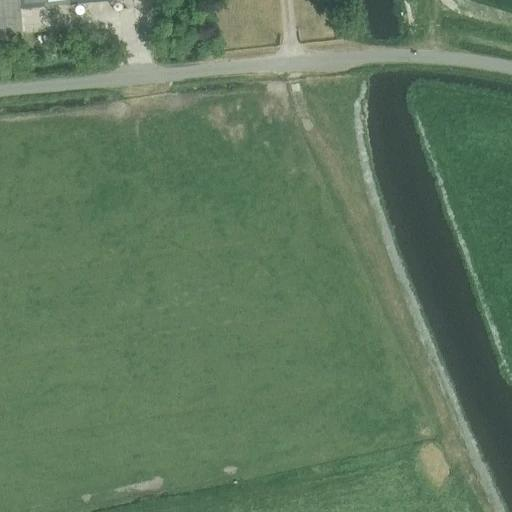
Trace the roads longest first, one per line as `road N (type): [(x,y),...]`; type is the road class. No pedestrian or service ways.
road 1 (track): [(494,511),(325,148),(295,100),(295,65)]
road 2 (unclassified): [(0,92),(408,57)]
